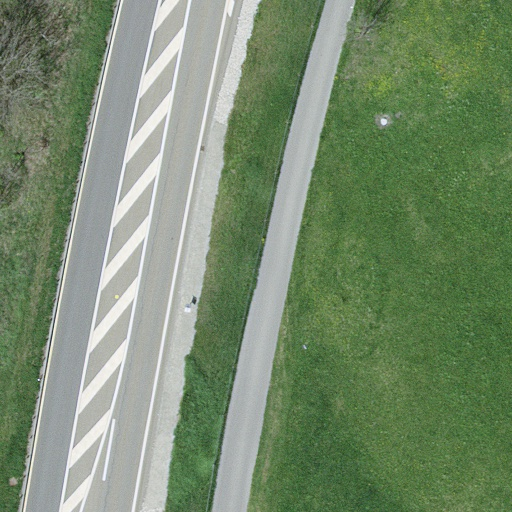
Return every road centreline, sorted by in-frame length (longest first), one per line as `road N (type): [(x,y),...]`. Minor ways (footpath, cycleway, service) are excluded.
road 1 (unclassified): [(228,511),(267,298),(339,0)]
road 2 (primary): [(80,511),(177,0)]
